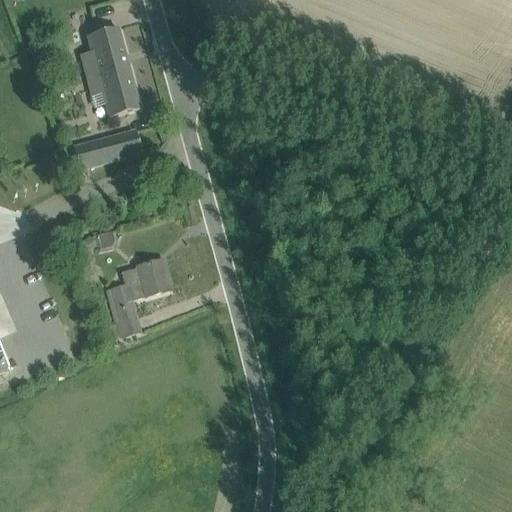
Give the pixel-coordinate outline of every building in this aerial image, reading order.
[(91,54),(79,57),(91,100),(102,96),(107,112),(109,121),(121,118),(140,112),(118,31),(99,36),(87,39),(91,54)] [(81,172),(121,161),(140,156),(134,133),(74,149),(81,172)] [(112,250),(116,244),(113,234),(97,238),(101,252),(112,250)] [(163,263),(143,268),(137,269),(137,271),(121,275),(125,287),(107,292),(120,340),(140,335),(131,304),(171,293),(163,263)] [(108,318),(103,298),(95,300),(100,320),(108,318)]
